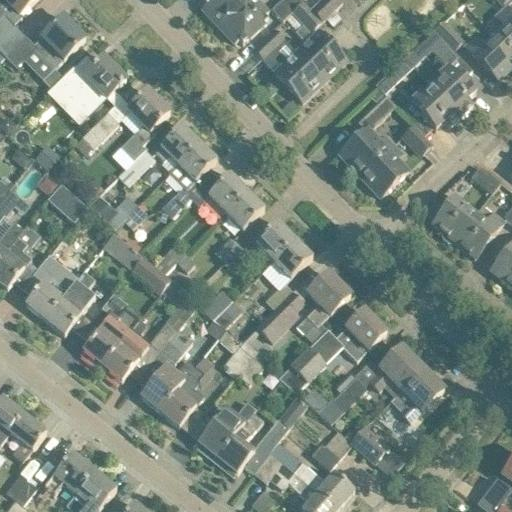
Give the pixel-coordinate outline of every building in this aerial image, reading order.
[(0,0),(0,7),(4,4),(19,20),(39,0),(0,0)] [(202,13),(219,30),(251,0),(207,0),(202,5),(206,9),(202,13)] [(254,0),(251,0),(219,30),(235,48),(239,44),(243,48),(269,24),(267,21),(271,17),(254,0)] [(284,0),(286,1),(273,13),(285,26),(293,18),(304,7),(297,0),(284,0)] [(322,0),(309,13),(322,26),(341,8),(333,0),(322,0)] [(511,0),(492,0),(502,11),(511,1),(511,0)] [(293,18),(303,29),(296,36),(307,48),(297,57),(324,86),(346,65),(318,36),(317,37),(314,34),(322,26),(309,13),(304,7),(293,18)] [(508,30),(496,42),(511,58),(511,18),(507,13),(499,20),(508,30)] [(3,64),(24,40),(4,19),(0,22),(0,65),(1,66),(3,64)] [(34,49),(24,40),(3,64),(12,73),(15,74),(23,65),(52,93),(62,83),(54,75),(64,65),(65,65),(86,44),(63,21),(34,49)] [(444,24),(436,32),(436,33),(456,55),(465,47),(444,24)] [(456,55),(436,33),(425,44),(447,68),(458,57),(456,55)] [(324,86),(275,34),(253,54),(263,66),(265,65),(276,77),(275,77),(302,106),(324,86)] [(511,71),(511,58),(496,42),(488,50),(478,40),(466,52),(498,85),(511,71)] [(62,83),(52,93),(54,96),(48,102),(56,111),(67,101),(72,106),(74,104),(90,120),(119,92),(119,93),(123,89),(122,89),(126,84),(103,61),(101,62),(102,63),(85,80),(76,70),(62,83)] [(445,83),(434,92),(460,121),(473,109),(468,104),(476,96),(462,82),(461,83),(450,71),(441,79),(445,83)] [(460,121),(434,92),(426,100),(422,96),(401,116),(412,127),(421,119),(435,135),(443,127),(448,133),(460,121)] [(121,153),(112,161),(126,174),(134,166),(145,154),(143,151),(155,139),(152,135),(156,132),(170,118),(147,95),(133,109),(131,111),(127,115),(128,117),(120,124),(135,139),(132,142),(121,153)] [(395,109),(387,100),(363,122),(372,131),(395,109)] [(107,118),(75,151),(86,161),(92,154),(93,155),(118,129),(107,118)] [(170,161),(177,169),(199,147),(182,130),(160,152),(156,157),(165,166),(170,161)] [(433,150),(414,130),(404,139),(423,159),(433,150)] [(340,158),(361,181),(394,149),(386,140),(380,146),(367,132),(340,158)] [(194,186),(195,187),(217,165),(199,147),(177,169),(168,178),(183,192),(186,195),(194,186)] [(59,160),(47,149),(33,163),(45,174),(59,160)] [(394,149),(361,181),(381,202),(408,176),(397,164),(403,158),(394,149)] [(126,174),(118,181),(127,190),(154,163),(145,154),(134,166),(126,174)] [(471,182),(492,199),(501,188),(480,171),(471,182)] [(208,200),(225,217),(247,196),(230,179),(208,200)] [(0,204),(9,193),(0,185),(0,204)] [(47,203),(73,226),(87,211),(61,188),(47,203)] [(183,192),(162,213),(168,220),(171,222),(192,201),(186,195),(183,192)] [(21,202),(9,193),(0,204),(0,228),(0,229),(21,202)] [(247,196),(225,217),(243,235),(264,213),(247,196)] [(101,200),(90,210),(104,224),(107,220),(113,215),(114,213),(101,200)] [(113,215),(123,225),(137,210),(127,200),(114,213),(113,215)] [(433,229),(454,246),(475,220),(454,203),(433,229)] [(137,210),(123,225),(133,234),(147,220),(137,210)] [(511,228),(511,210),(503,221),(511,228)] [(475,263),(497,237),(496,237),(504,227),(492,218),(485,228),(475,220),(454,246),(475,263)] [(0,263),(18,241),(18,242),(23,235),(13,227),(0,243),(0,263)] [(256,249),(273,266),(295,245),(278,227),(256,249)] [(114,260),(124,247),(113,239),(103,251),(114,260)] [(18,241),(0,263),(0,288),(7,294),(31,265),(31,262),(22,256),(27,249),(18,242),(18,241)] [(214,257),(223,267),(239,251),(230,242),(214,257)] [(143,254),(133,245),(128,250),(138,259),(143,254)] [(295,245),(273,266),(291,284),(312,262),(295,245)] [(165,278),(177,267),(185,259),(176,248),(154,270),(165,278)] [(511,292),(511,249),(491,276),(511,292)] [(248,260),(239,251),(223,267),(232,276),(248,260)] [(185,259),(177,267),(186,277),(195,269),(185,259)] [(165,278),(154,270),(143,261),(131,277),(160,300),(162,297),(171,286),(173,284),(165,278)] [(45,325),(84,276),(89,270),(80,262),(59,287),(49,279),(54,273),(44,265),(34,278),(43,286),(25,309),(45,325)] [(45,325),(64,340),(94,303),(86,296),(94,285),(84,276),(45,325)] [(297,331),(313,348),(328,335),(321,328),(330,319),(330,320),(350,300),(328,278),(308,297),(319,309),(297,331)] [(199,309),(171,286),(162,297),(178,311),(166,325),(167,326),(149,348),(140,340),(145,333),(145,328),(140,323),(138,325),(102,370),(109,376),(106,379),(118,388),(120,385),(122,386),(129,377),(138,384),(160,357),(178,335),(199,309)] [(222,296),(205,313),(215,323),(232,306),(222,296)] [(241,349),(253,360),(258,355),(249,347),(260,336),(273,349),(300,322),(294,316),(302,308),(292,298),(241,349)] [(243,316),(232,306),(215,323),(225,333),(243,316)] [(328,335),(313,348),(314,349),(310,352),(309,351),(290,370),(291,371),(279,383),(296,398),(307,387),(308,388),(327,370),(326,369),(343,352),(357,367),(369,354),(370,355),(387,338),(364,314),(336,343),(328,335)] [(102,370),(138,325),(126,315),(119,325),(111,319),(83,355),(84,356),(82,359),(93,368),(96,365),(102,370)] [(226,334),(225,333),(215,323),(206,334),(217,345),(218,344),(226,334)] [(238,345),(226,334),(218,344),(234,357),(224,369),(236,379),(252,361),(253,360),(241,349),(239,351),(238,345)] [(193,346),(178,335),(160,357),(175,368),(193,346)] [(391,407),(423,374),(402,352),(387,366),(380,374),(381,375),(370,386),(380,396),(383,392),(394,403),(391,406),(391,407)] [(196,371),(159,416),(179,432),(204,401),(195,394),(197,390),(201,393),(212,380),(214,368),(205,361),(196,371)] [(249,390),(265,370),(252,361),(236,379),(249,390)] [(159,416),(196,371),(187,365),(177,378),(165,369),(140,401),(159,416)] [(422,416),(444,395),(423,374),(391,407),(411,426),(421,416),(422,416)] [(330,429),(365,394),(349,377),(334,391),(341,398),(334,405),(332,403),(318,417),(330,429)] [(307,411),(296,401),(256,451),(268,460),(270,457),(278,447),(307,411)] [(0,446),(7,438),(23,419),(2,402),(0,403),(0,446)] [(323,410),(314,402),(308,409),(318,417),(323,410)] [(218,463),(254,418),(256,415),(246,407),(236,420),(226,412),(198,447),(199,448),(197,452),(208,461),(211,458),(218,463)] [(254,418),(218,463),(224,468),(222,471),(233,480),(235,477),(237,479),(254,457),(244,450),(263,426),(254,418)] [(23,467),(46,438),(23,419),(7,438),(20,449),(13,459),(23,467)] [(364,432),(351,447),(353,448),(375,468),(388,452),(364,432)] [(337,435),(324,451),(340,464),(353,448),(351,447),(337,435)] [(325,488),(278,447),(270,457),(334,511),(340,511),(354,495),(334,478),(325,488)] [(321,449),(311,460),(330,476),(340,464),(324,451),(321,449)] [(334,511),(270,457),(268,460),(253,478),(266,488),(270,484),(283,495),(288,489),(294,493),(309,506),(304,511),(334,511)] [(63,490),(75,499),(94,476),(72,458),(53,481),(54,482),(44,494),(54,501),(63,490)] [(511,467),(492,496),(493,496),(489,502),(498,510),(503,504),(504,505),(511,493),(511,467)] [(75,499),(66,511),(101,511),(116,494),(94,476),(75,499)] [(15,504),(28,488),(19,482),(6,498),(15,504)] [(36,495),(28,488),(15,504),(23,511),(36,495)] [(262,495),(250,509),(253,511),(269,511),(275,506),(262,495)]
